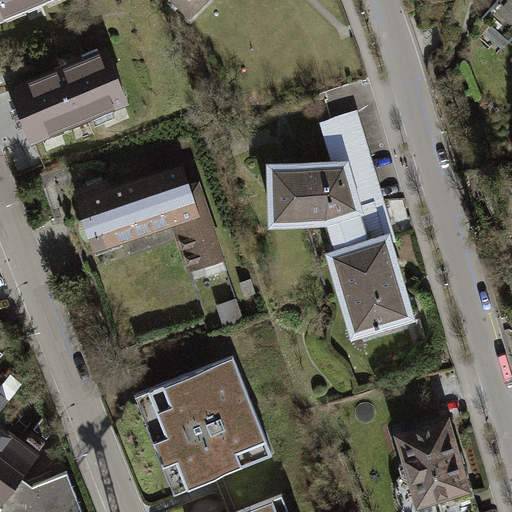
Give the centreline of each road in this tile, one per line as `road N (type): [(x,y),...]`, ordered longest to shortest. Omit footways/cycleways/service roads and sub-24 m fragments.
road 1 (residential): [(511,430),(383,0)]
road 2 (residential): [(0,199),(126,511)]
